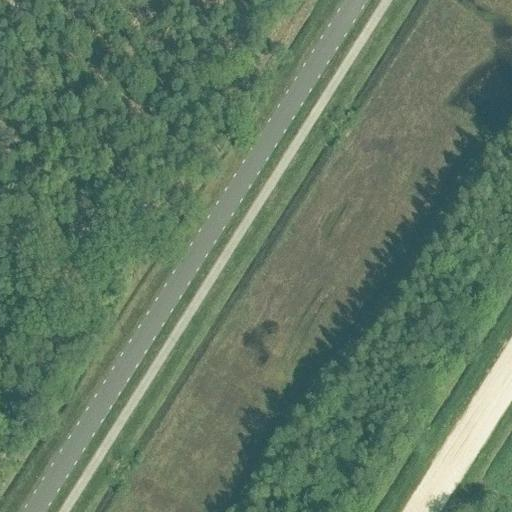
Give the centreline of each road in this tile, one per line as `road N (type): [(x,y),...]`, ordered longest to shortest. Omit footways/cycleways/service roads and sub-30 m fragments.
road 1 (tertiary): [(35,511),(357,0)]
road 2 (track): [(426,511),(511,379)]
